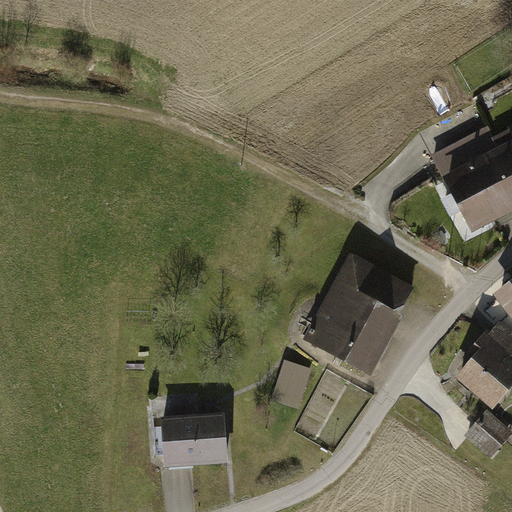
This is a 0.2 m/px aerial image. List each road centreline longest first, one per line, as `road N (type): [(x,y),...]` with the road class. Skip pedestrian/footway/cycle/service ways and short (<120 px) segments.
road 1 (track): [(0,95),(119,109),(185,128),(472,287)]
road 2 (unclassified): [(249,511),(323,484),(345,463),(436,331),(472,287),(511,257)]
